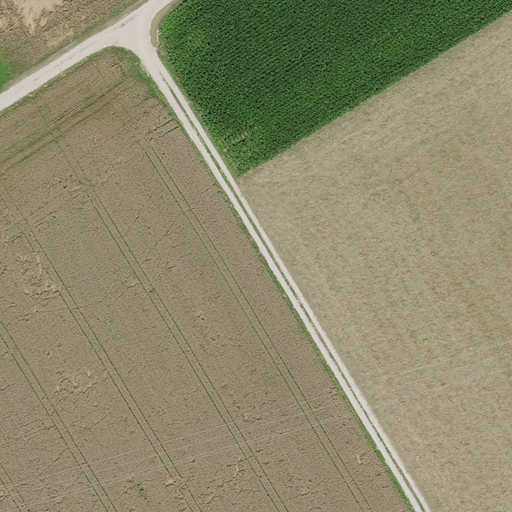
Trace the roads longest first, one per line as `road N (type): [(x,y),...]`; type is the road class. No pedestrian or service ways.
road 1 (track): [(134,23),(428,511)]
road 2 (track): [(0,104),(170,0)]
